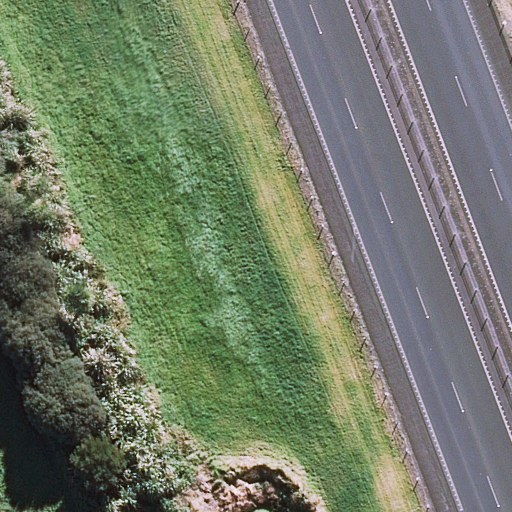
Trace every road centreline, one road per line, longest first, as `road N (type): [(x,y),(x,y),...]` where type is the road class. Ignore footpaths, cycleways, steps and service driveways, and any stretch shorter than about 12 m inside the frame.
road 1 (motorway): [(443,352),(253,0)]
road 2 (motorway): [(443,352),(312,0)]
road 3 (motorway): [(421,0),(511,236)]
road 4 (motorway): [(444,0),(511,223)]
road 5 (motorway): [(502,511),(443,352)]
